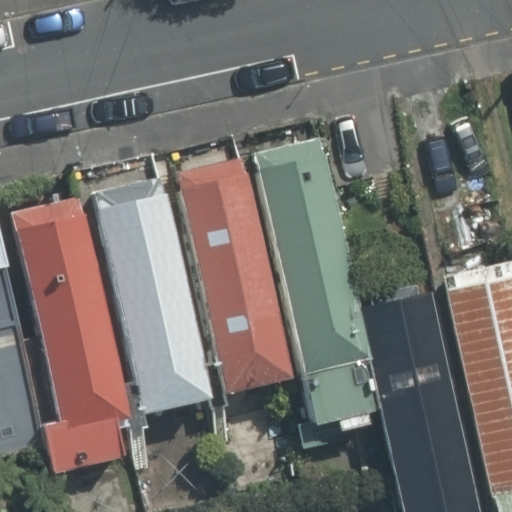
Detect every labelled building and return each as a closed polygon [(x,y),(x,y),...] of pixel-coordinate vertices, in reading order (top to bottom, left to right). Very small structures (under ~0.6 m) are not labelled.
[(333,416),(336,429),(366,423),(363,412),(374,409),(316,139),(251,153),(309,421),(333,416)] [(214,379),(217,392),(285,377),(236,157),(171,172),(213,359),(206,361),(210,380),(214,379)] [(92,191),(139,411),(204,397),(157,177),(92,191)] [(38,423),(48,471),(117,456),(109,419),(123,416),(75,198),(8,213),(53,420),(38,423)] [(0,321),(12,319),(0,261),(0,321)] [(511,511),(511,261),(439,276),(489,511),(511,511)] [(354,306),(398,511),(475,511),(428,291),(411,294),(409,285),(364,294),(366,303),(354,306)] [(0,321),(0,455),(38,447),(11,319),(0,321)]
